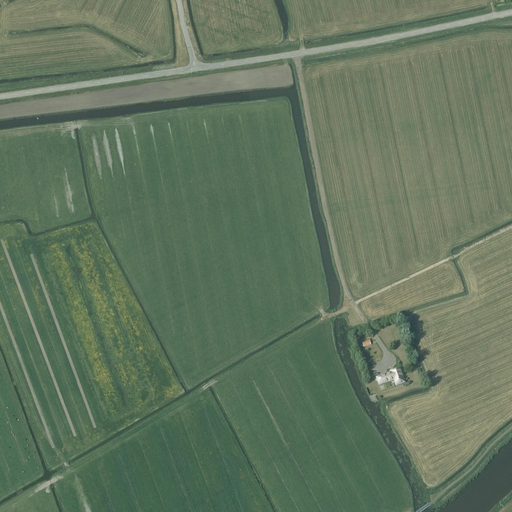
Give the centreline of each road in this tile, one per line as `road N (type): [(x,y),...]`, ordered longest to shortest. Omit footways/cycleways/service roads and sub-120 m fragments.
road 1 (secondary): [(194,68),(511,11)]
road 2 (secondary): [(0,96),(194,68)]
